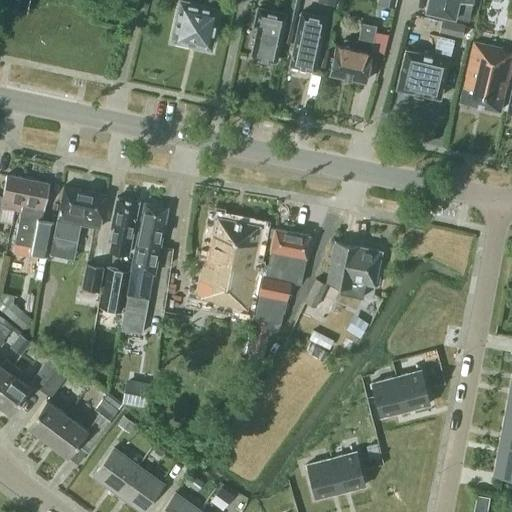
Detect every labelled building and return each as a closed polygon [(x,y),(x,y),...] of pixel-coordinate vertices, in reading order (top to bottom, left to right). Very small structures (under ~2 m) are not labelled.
[(0,0),(0,4),(25,11),(28,0),(0,0)] [(217,9),(219,0),(205,0),(204,6),(180,1),(172,39),(210,47),(218,9),(217,9)] [(427,0),(425,10),(454,17),(468,21),(473,0),(427,0)] [(251,56),(275,61),(286,14),(257,7),(253,26),(257,27),(251,56)] [(314,70),(321,34),(325,17),(301,12),(289,64),(314,70)] [(461,36),(464,25),(442,20),(439,31),(461,36)] [(370,52),(376,26),(362,22),(358,41),(344,39),(343,45),(337,44),(330,73),(365,81),(371,52),(370,52)] [(439,98),(453,39),(438,35),(433,55),(405,49),(396,88),(439,98)] [(507,84),(511,61),(511,51),(500,49),(500,47),(473,41),(465,75),(466,75),(460,102),(499,111),(506,84),(507,84)] [(19,211),(25,178),(7,174),(2,196),(0,195),(0,212),(1,207),(19,211)] [(46,255),(53,221),(38,218),(38,215),(42,215),(44,205),(45,205),(49,183),(25,178),(19,211),(21,211),(13,253),(29,257),(30,252),(46,255)] [(99,227),(106,194),(63,186),(59,208),(57,218),(99,227)] [(128,253),(138,201),(117,197),(111,227),(107,249),(128,253)] [(154,273),(167,207),(144,202),(133,258),(135,258),(127,295),(147,299),(152,273),(154,273)] [(251,268),(260,226),(216,217),(207,259),(203,259),(196,296),(211,299),(211,302),(249,310),(257,269),(251,268)] [(300,282),(305,258),(306,258),(310,236),(275,229),(270,250),(271,251),(268,265),(264,264),(262,275),(259,293),(246,359),(262,362),(267,336),(272,333),(277,328),(280,323),(282,312),(283,312),(290,282),(299,284),(300,282)] [(374,285),(381,250),(335,241),(326,281),(342,285),(340,294),(361,298),(365,283),(374,285)] [(98,290),(102,267),(86,264),(82,287),(98,290)] [(120,310),(128,271),(107,267),(100,307),(120,310)] [(326,283),(315,278),(303,301),(315,307),(326,283)] [(0,293),(0,310),(2,312),(12,301),(13,302),(14,295),(0,292),(0,293)] [(31,317),(21,309),(11,320),(21,328),(31,317)] [(366,323),(357,318),(350,331),(359,336),(366,323)] [(0,343),(11,329),(1,322),(0,322),(0,343)] [(30,341),(20,333),(11,345),(21,352),(30,341)] [(70,340),(68,349),(77,351),(79,342),(70,340)] [(40,389),(58,365),(48,357),(30,382),(40,389)] [(6,358),(1,364),(0,364),(0,382),(14,364),(6,358)] [(30,386),(18,377),(23,371),(14,364),(0,382),(0,405),(10,413),(30,386)] [(50,397),(68,372),(58,365),(40,389),(50,397)] [(420,369),(396,376),(404,410),(429,404),(420,369)] [(396,376),(371,382),(380,416),(404,410),(396,376)] [(151,384),(126,379),(122,401),(146,407),(151,384)] [(47,441),(67,414),(46,398),(26,425),(47,441)] [(77,443),(87,451),(118,409),(103,398),(95,408),(100,412),(87,429),(67,414),(47,441),(67,456),(77,443)] [(511,415),(504,414),(498,443),(511,446),(511,415)] [(135,425),(125,416),(119,424),(129,433),(135,425)] [(511,446),(498,443),(492,474),(511,477),(511,446)] [(159,460),(165,451),(155,444),(149,454),(159,460)] [(118,493),(138,465),(114,448),(93,475),(118,493)] [(355,451),(331,457),(340,492),(364,485),(355,451)] [(331,457),(307,463),(315,498),(340,492),(331,457)] [(142,511),(162,483),(138,465),(118,493),(142,511)] [(196,491),(203,482),(192,473),(185,483),(196,491)] [(223,510),(234,495),(221,486),(210,502),(223,510)] [(198,511),(199,510),(175,492),(160,511),(198,511)] [(486,511),(489,497),(476,494),(472,511),(486,511)]
